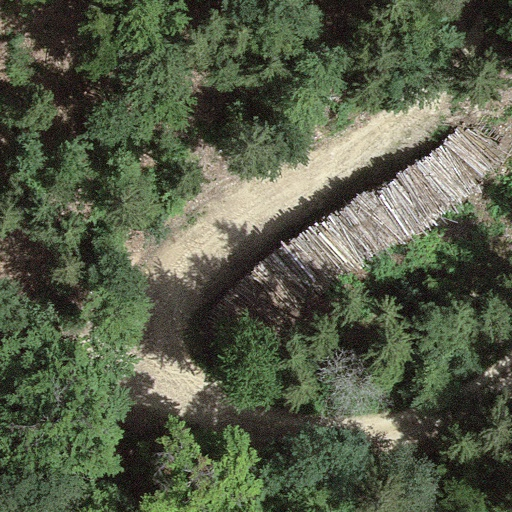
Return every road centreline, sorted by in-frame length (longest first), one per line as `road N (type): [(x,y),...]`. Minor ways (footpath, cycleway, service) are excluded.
road 1 (track): [(511,378),(350,432),(78,365),(0,383)]
road 2 (track): [(135,377),(188,259),(227,228),(358,160),(416,119),(443,77),(471,0)]
